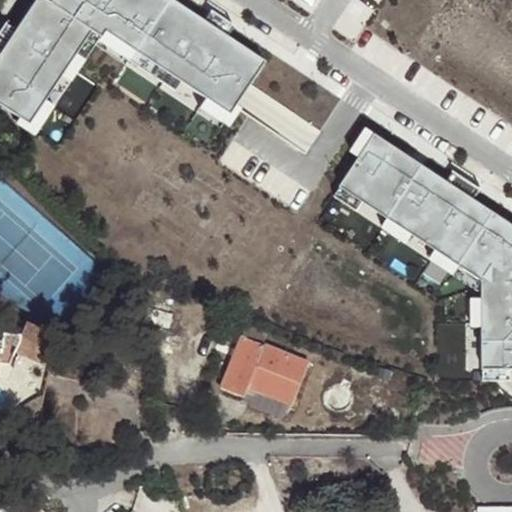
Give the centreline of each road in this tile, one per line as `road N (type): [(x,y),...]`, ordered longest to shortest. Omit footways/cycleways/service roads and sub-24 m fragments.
road 1 (unclassified): [(390,444),(189,450),(65,479)]
road 2 (residential): [(511,177),(260,0)]
